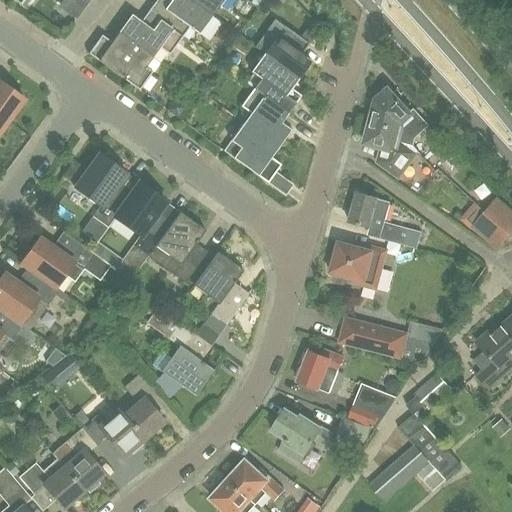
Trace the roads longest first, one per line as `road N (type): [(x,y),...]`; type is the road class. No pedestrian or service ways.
road 1 (residential): [(124,511),(237,413),(263,374),(300,245)]
road 2 (residential): [(300,245),(87,94)]
road 3 (primary): [(370,6),(511,163)]
road 4 (primary): [(511,126),(401,0)]
road 5 (residential): [(300,245),(346,96)]
road 6 (residential): [(0,211),(87,94)]
